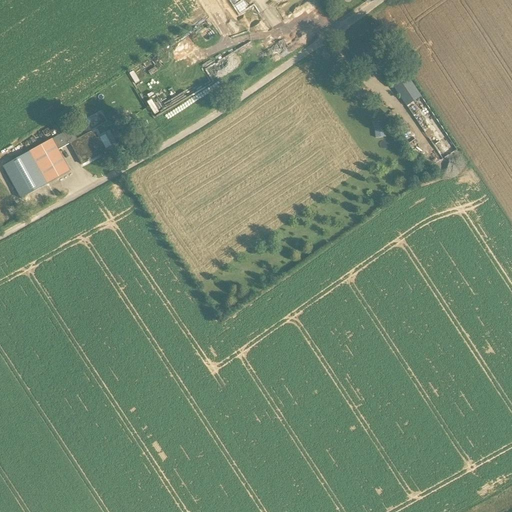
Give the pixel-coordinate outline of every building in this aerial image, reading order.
[(387,52),(377,37),(360,49),(357,45),(350,51),(362,69),(369,64),(372,69),(379,64),(376,60),(387,52)] [(388,80),(390,84),(407,107),(421,98),(402,70),(388,80)] [(386,137),(386,135),(385,126),(380,126),(375,127),(376,139),(386,137)] [(52,140),(58,151),(70,144),(82,165),(107,152),(99,138),(97,140),(92,132),(77,141),(73,133),(67,136),(65,133),(52,140)] [(70,172),(58,151),(52,140),(30,152),(46,181),(47,185),(70,172)] [(47,185),(46,181),(30,152),(3,167),(21,199),(47,185)]
